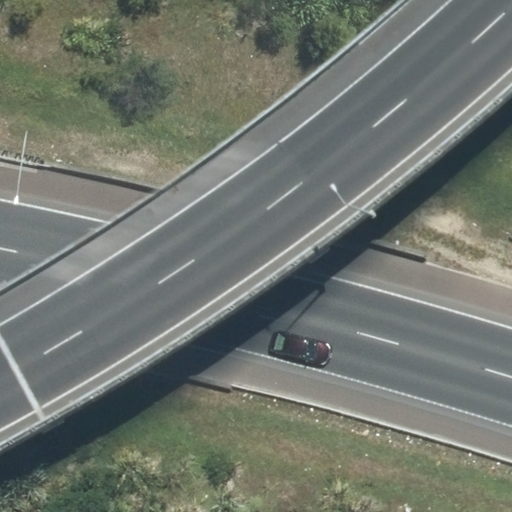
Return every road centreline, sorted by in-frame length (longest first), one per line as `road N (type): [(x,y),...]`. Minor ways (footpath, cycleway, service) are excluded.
road 1 (motorway): [(511,46),(230,265),(0,399)]
road 2 (motorway): [(0,256),(300,321),(511,383)]
